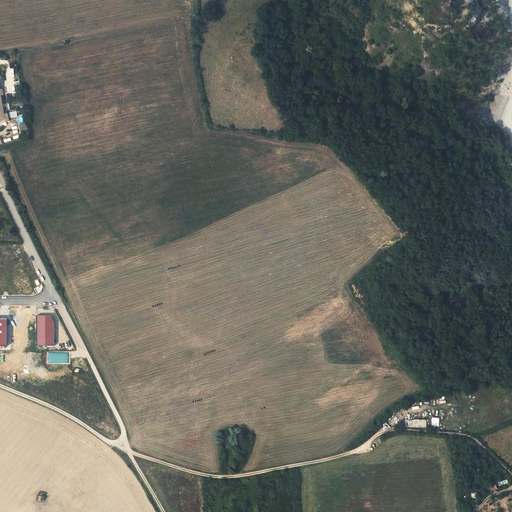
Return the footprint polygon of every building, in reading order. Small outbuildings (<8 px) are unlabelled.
[(0,121),(10,119),(9,115),(5,116),(4,108),(7,107),(7,103),(3,104),(1,89),(0,89),(0,121)] [(29,134),(26,123),(21,124),(23,135),(29,134)] [(473,133),(466,128),(465,130),(456,124),(455,127),(457,128),(456,131),(462,136),(464,133),(470,138),(473,133)] [(50,316),(35,316),(35,347),(54,347),(54,324),(50,316)] [(439,427),(439,418),(431,418),(431,427),(439,427)]
